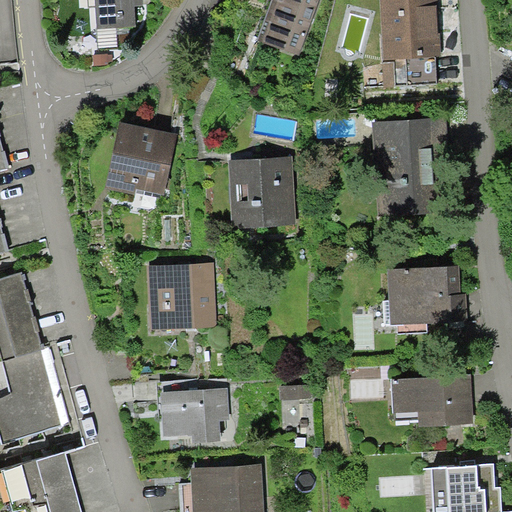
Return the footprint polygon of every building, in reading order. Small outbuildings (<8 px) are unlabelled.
[(95,0),(97,28),(116,27),(136,25),(135,6),(143,6),(142,0),(95,0)] [(319,0),(271,0),(268,10),(257,40),(299,56),(319,0)] [(437,0),(378,0),(383,60),(394,59),(435,57),(442,56),(440,35),(437,0)] [(118,46),(116,27),(97,28),(98,48),(118,46)] [(108,54),(93,54),(93,66),(108,65),(108,62),(113,62),(112,55),(108,55),(108,54)] [(436,83),(435,57),(394,59),(395,85),(436,83)] [(198,71),(183,95),(196,103),(211,79),(198,71)] [(446,116),(373,121),(379,216),(453,211),(450,173),(446,116)] [(154,129),(120,121),(106,189),(135,195),(136,189),(165,195),(178,134),(154,129)] [(0,252),(10,250),(0,213),(0,170),(10,168),(0,130),(0,252)] [(258,158),(228,160),(233,228),(296,224),(292,156),(258,158)] [(214,262),(148,265),(150,302),(151,329),(217,326),(214,262)] [(459,266),(388,269),(390,324),(468,321),(467,305),(467,294),(461,294),(459,266)] [(0,444),(65,427),(23,272),(0,278),(0,444)] [(471,374),(391,378),(393,413),(418,411),(419,425),(473,423),(472,393),(471,374)] [(228,388),(161,392),(163,436),(192,434),(192,443),(221,441),(220,420),(230,420),(228,388)] [(81,511),(65,452),(0,469),(0,511),(81,511)] [(264,511),(261,464),(191,468),(192,483),(192,495),(193,511),(264,511)] [(494,464),(431,468),(433,511),(501,511),(500,487),(495,487),(494,464)] [(193,511),(192,495),(192,483),(180,484),(181,511),(193,511)]
